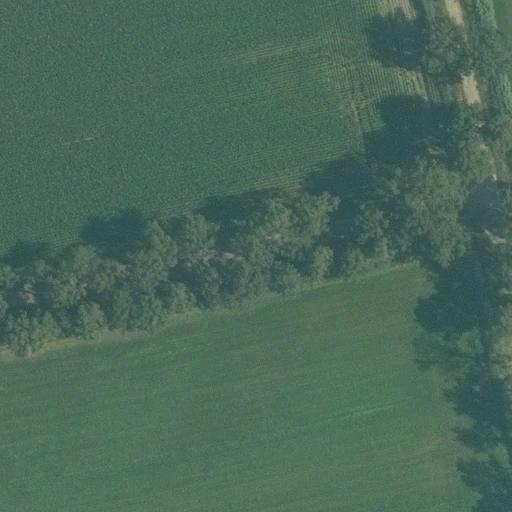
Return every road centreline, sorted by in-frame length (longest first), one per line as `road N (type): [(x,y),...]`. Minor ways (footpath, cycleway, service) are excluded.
road 1 (unclassified): [(511,262),(500,209),(0,310)]
road 2 (track): [(500,209),(455,0)]
